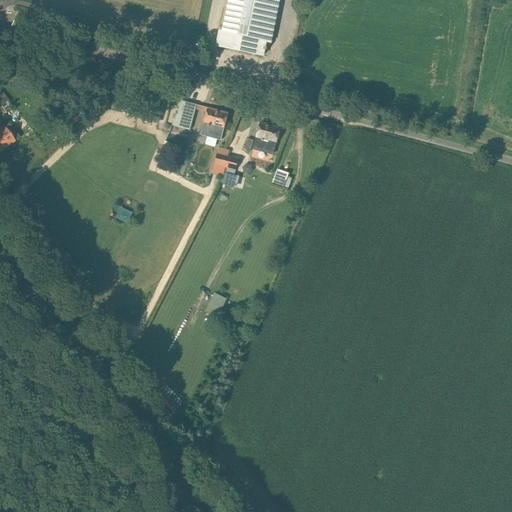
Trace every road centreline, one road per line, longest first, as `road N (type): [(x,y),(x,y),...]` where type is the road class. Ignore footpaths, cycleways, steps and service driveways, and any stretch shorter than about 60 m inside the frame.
road 1 (unclassified): [(0,50),(38,43),(148,64),(511,161)]
road 2 (unclassified): [(0,254),(202,511)]
road 3 (track): [(0,352),(50,397),(142,511)]
